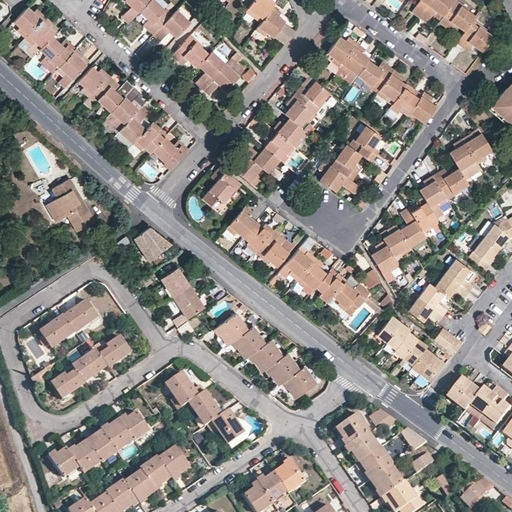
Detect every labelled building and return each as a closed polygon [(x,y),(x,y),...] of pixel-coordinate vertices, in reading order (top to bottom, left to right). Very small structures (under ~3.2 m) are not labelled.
[(146,0),(125,0),(130,4),(120,14),(127,21),(138,10),(146,0)] [(150,21),(145,26),(152,33),(172,12),(165,5),(163,8),(157,2),(154,0),(146,0),(138,10),(146,17),(150,21)] [(251,0),(245,9),(253,15),(255,12),(262,17),(272,4),(274,0),(273,0),(251,0)] [(416,0),(410,8),(418,14),(428,0),(416,0)] [(428,0),(418,14),(425,19),(430,12),(434,8),(441,14),(451,0),(428,0)] [(458,0),(451,0),(441,14),(438,18),(437,20),(443,24),(448,19),(452,22),(463,29),(472,18),(474,14),(467,9),(459,4),(461,2),(458,0)] [(281,10),(272,4),(262,17),(260,20),(255,27),(263,34),(266,31),(272,36),(273,34),(283,41),(293,29),(283,21),(284,19),(278,14),(281,10)] [(11,31),(20,40),(44,14),(35,6),(32,9),(26,5),(9,24),(13,28),(11,31)] [(176,34),(189,20),(176,8),(172,12),(152,33),(158,38),(169,28),(176,34)] [(441,14),(434,8),(430,12),(438,18),(441,14)] [(253,15),(245,9),(240,15),(249,21),(253,15)] [(255,12),(253,15),(260,20),(262,17),(255,12)] [(20,40),(27,46),(30,44),(36,49),(51,33),(54,30),(47,24),(50,20),(44,14),(20,40)] [(150,21),(146,17),(141,22),(145,26),(150,21)] [(491,35),(484,30),(476,25),(478,23),(472,18),(463,29),(455,41),(461,45),(466,40),(470,43),(480,50),(491,35)] [(447,28),(452,22),(448,19),(443,24),(447,28)] [(354,24),(353,24),(350,27),(359,34),(362,30),(354,24)] [(197,65),(209,52),(201,45),(195,40),(196,38),(190,32),(171,53),(177,59),(183,54),(187,58),(196,66),(197,65)] [(424,38),(416,32),(414,35),(422,40),(424,38)] [(51,72),(75,46),(68,40),(63,45),(59,42),(51,33),(36,49),(34,52),(39,57),(46,63),(44,65),(51,72)] [(332,54),(330,57),(339,64),(357,40),(348,34),(345,37),(339,33),(326,50),(332,54)] [(65,36),(59,42),(63,45),(68,40),(65,36)] [(27,46),(20,40),(16,44),(30,56),(34,52),(36,49),(30,44),(27,46)] [(357,40),(339,64),(347,70),(349,67),(356,73),(367,57),(369,55),(362,50),(365,46),(357,40)] [(466,49),(470,43),(466,40),(461,45),(466,49)] [(82,53),(75,46),(51,72),(51,73),(57,79),(60,77),(66,82),(84,62),(79,57),(82,53)] [(158,53),(152,47),(148,52),(154,58),(158,53)] [(194,81),(201,88),(224,63),(210,50),(209,52),(197,65),(204,71),(194,81)] [(241,56),(236,51),(231,56),(236,61),(241,56)] [(182,63),(187,58),(183,54),(177,59),(182,63)] [(231,56),(224,63),(238,75),(245,81),(251,75),(236,61),(231,56)] [(379,56),(375,63),(379,66),(384,60),(379,56)] [(37,59),(44,65),(46,63),(39,57),(37,59)] [(339,64),(330,57),(325,64),(334,71),(339,64)] [(368,82),(366,84),(375,91),(393,67),(384,60),(379,66),(375,63),(367,57),(356,73),(361,77),(368,82)] [(201,88),(207,94),(217,84),(224,90),(238,75),(224,63),(201,88)] [(96,69),(90,64),(76,79),(81,84),(78,87),(87,95),(88,94),(107,73),(99,65),(96,69)] [(307,72),(297,64),(294,67),(304,75),(307,72)] [(339,64),(334,71),(349,82),(356,73),(349,67),(347,70),(339,64)] [(393,67),(375,91),(383,97),(385,94),(392,99),(405,82),(398,77),(401,73),(393,67)] [(122,96),(114,88),(109,84),(113,78),(107,73),(88,94),(94,100),(96,98),(102,104),(109,111),(110,109),(122,96)] [(118,83),(113,78),(109,84),(114,88),(118,83)] [(297,86),(291,93),(313,112),(318,106),(316,104),(322,98),(328,90),(323,86),(313,78),(306,86),(302,91),(297,86)] [(511,80),(510,79),(505,84),(503,83),(487,102),(489,103),(505,118),(511,123),(511,80)] [(405,81),(405,82),(392,99),(388,105),(394,111),(397,107),(406,114),(418,96),(410,90),(413,86),(405,81)] [(301,82),(297,86),(302,91),(306,86),(301,82)] [(418,96),(406,114),(413,119),(415,116),(422,121),(434,104),(428,99),(431,96),(423,90),(418,96)] [(291,93),(284,101),(288,104),(282,111),(287,115),(297,124),(303,118),(306,120),(313,112),(291,93)] [(94,100),(88,94),(87,95),(81,101),(88,106),(94,100)] [(130,100),(124,94),(122,96),(110,109),(115,115),(112,118),(121,126),(141,103),(133,96),(130,100)] [(141,103),(121,126),(117,129),(131,142),(132,141),(144,127),(138,121),(143,115),(148,110),(141,103)] [(503,121),(505,118),(489,103),(486,106),(503,121)] [(345,107),(341,104),(337,109),(341,113),(345,107)] [(150,121),(143,115),(138,121),(144,127),(150,121)] [(278,118),(272,126),(293,145),(300,136),(297,134),(302,128),(297,124),(287,115),(282,121),(278,118)] [(313,125),(306,120),(303,118),(297,124),(302,128),(307,133),(313,125)] [(160,127),(152,119),(150,121),(144,127),(132,141),(140,149),(143,146),(148,150),(150,147),(162,135),(157,130),(160,127)] [(354,138),(352,137),(347,143),(361,153),(370,160),(375,154),(369,149),(373,145),(380,135),(365,124),(359,131),(354,138)] [(272,126),(265,134),(268,137),(262,143),(264,145),(278,157),(284,150),(286,152),(293,145),(272,126)] [(475,160),(484,155),(482,151),(490,147),(478,128),(471,133),(469,130),(460,135),(475,160)] [(131,142),(117,129),(113,133),(127,146),(131,142)] [(177,137),(168,129),(162,135),(150,147),(158,155),(164,160),(162,162),(168,168),(187,147),(192,141),(187,136),(182,141),(177,137)] [(182,131),(177,137),(182,141),(187,136),(182,131)] [(466,166),(475,160),(460,135),(451,141),(453,145),(446,148),(458,167),(464,163),(466,166)] [(353,163),(361,153),(347,143),(345,141),(339,149),(334,156),(332,154),(327,161),(351,178),(355,171),(350,167),(353,163)] [(266,171),(278,157),(264,145),(258,151),(247,142),(241,149),(264,169),(266,171)] [(369,149),(375,154),(378,149),(373,145),(369,149)] [(264,169),(241,149),(234,157),(238,161),(233,167),(249,180),(257,187),(262,181),(257,177),(264,169)] [(357,182),(351,178),(327,161),(322,157),(317,165),(323,170),(317,177),(335,189),(340,182),(351,191),(357,182)] [(465,178),(480,168),(475,160),(466,166),(464,163),(458,167),(465,178)] [(214,168),(213,168),(212,169),(218,175),(214,179),(207,188),(216,195),(221,200),(227,193),(232,187),(234,188),(240,181),(231,172),(218,162),(214,168)] [(148,163),(142,167),(150,178),(156,173),(148,163)] [(359,167),(353,163),(350,167),(355,171),(359,167)] [(386,171),(381,167),(373,177),(379,181),(386,171)] [(443,175),(439,170),(432,174),(446,197),(453,192),(452,190),(459,186),(467,181),(465,178),(458,167),(447,173),(443,175)] [(218,175),(212,169),(208,174),(214,179),(218,175)] [(426,202),(428,206),(435,203),(437,205),(438,204),(447,199),(446,197),(432,174),(422,180),(425,185),(418,189),(422,196),(426,202)] [(92,220),(80,199),(77,201),(71,189),(74,187),(68,178),(51,187),(56,196),(49,200),(59,217),(66,214),(75,229),(92,220)] [(410,190),(404,183),(403,185),(399,191),(402,196),(410,190)] [(80,199),(74,187),(71,189),(77,201),(80,199)] [(216,195),(207,188),(200,196),(208,204),(216,195)] [(426,202),(422,196),(415,200),(418,206),(426,202)] [(365,200),(360,197),(355,204),(360,207),(365,200)] [(216,198),(210,205),(215,210),(222,203),(216,198)] [(452,207),(447,199),(438,204),(443,213),(452,207)] [(54,219),(59,217),(49,200),(44,203),(54,219)] [(232,232),(234,229),(241,235),(255,218),(248,213),(251,209),(243,202),(223,225),(232,232)] [(436,218),(428,206),(426,202),(418,206),(418,207),(415,203),(408,207),(423,231),(429,226),(428,223),(429,222),(436,218)] [(494,217),(501,214),(498,206),(490,209),(494,217)] [(423,231),(408,207),(400,212),(407,224),(399,229),(409,245),(425,235),(423,231)] [(511,216),(498,223),(510,231),(511,232),(511,216)] [(255,218),(241,235),(247,240),(245,243),(253,250),(254,249),(273,226),(265,220),(261,223),(255,218)] [(429,222),(435,232),(442,228),(436,218),(429,222)] [(510,231),(498,223),(495,221),(493,225),(485,236),(500,246),(506,239),(510,231)] [(493,225),(489,222),(481,233),(485,236),(493,225)] [(409,245),(399,229),(396,223),(386,229),(389,233),(382,237),(384,240),(393,255),(400,252),(402,254),(411,248),(409,245)] [(157,233),(148,226),(132,237),(148,259),(171,243),(157,233)] [(275,238),(280,232),(273,226),(254,249),(262,254),(263,253),(276,264),(289,249),(280,241),(275,238)] [(386,228),(378,232),(382,237),(389,233),(386,229),(386,228)] [(275,238),(280,241),(284,235),(280,232),(275,238)] [(485,236),(481,233),(470,249),(474,251),(485,236)] [(131,241),(127,234),(110,245),(114,251),(131,241)] [(312,244),(316,240),(314,239),(308,234),(300,244),(305,249),(307,250),(312,244)] [(496,252),(500,246),(485,236),(474,251),(472,254),(490,267),(494,260),(491,258),(496,252)] [(319,249),(323,245),(316,240),(312,244),(319,249)] [(393,255),(384,240),(375,246),(377,250),(370,255),(381,272),(388,268),(390,272),(400,266),(396,260),(393,255)] [(305,249),(300,244),(296,248),(302,253),(305,249)] [(319,249),(319,250),(326,255),(330,250),(323,245),(319,249)] [(289,269),(286,272),(294,279),(314,256),(307,250),(305,249),(302,253),(296,248),(283,264),(289,269)] [(400,252),(393,255),(396,260),(403,256),(402,254),(400,252)] [(314,256),(294,279),(303,286),(305,283),(311,289),(313,286),(325,272),(320,267),(323,263),(314,256)] [(444,273),(468,290),(472,284),(463,277),(465,273),(472,278),(477,270),(471,265),(468,269),(454,258),(444,273)] [(202,305),(177,267),(159,278),(163,283),(169,292),(181,310),(185,317),(202,305)] [(360,275),(368,287),(380,280),(372,267),(360,275)] [(330,295),(342,280),(344,278),(336,271),(334,274),(327,269),(325,272),(313,286),(319,291),(317,294),(325,300),(330,295)] [(279,277),(275,273),(268,281),(273,285),(279,277)] [(463,296),(468,290),(444,273),(433,288),(442,294),(448,298),(454,290),(463,296)] [(350,287),(342,280),(330,295),(343,306),(341,307),(342,308),(349,313),(367,291),(359,285),(355,291),(350,287)] [(355,281),(350,287),(355,291),(359,285),(355,281)] [(169,292),(163,283),(155,288),(160,297),(169,292)] [(303,286),(301,287),(307,293),(311,289),(305,283),(303,286)] [(442,294),(433,288),(428,284),(418,297),(442,315),(445,311),(447,309),(437,301),(442,294)] [(392,298),(388,292),(379,301),(384,306),(392,298)] [(378,313),(382,308),(367,295),(362,300),(378,313)] [(439,318),(442,315),(418,297),(408,311),(421,322),(427,314),(437,321),(439,318)] [(73,331),(74,332),(96,316),(85,299),(68,310),(70,313),(64,317),(73,331)] [(349,313),(342,308),(337,314),(344,319),(349,313)] [(185,317),(181,310),(172,316),(177,323),(185,317)] [(214,335),(216,333),(219,331),(227,342),(245,329),(232,312),(210,328),(214,335)] [(186,320),(191,328),(200,322),(195,315),(186,320)] [(51,347),(73,331),(64,317),(64,316),(57,321),(56,318),(39,330),(51,347)] [(385,341),(399,321),(393,316),(391,318),(388,316),(376,335),(385,341)] [(492,326),(484,320),(477,329),(485,335),(492,326)] [(180,335),(189,329),(184,321),(175,327),(180,335)] [(385,341),(394,348),(406,333),(407,331),(405,328),(406,326),(399,321),(385,341)] [(250,326),(245,329),(227,342),(232,348),(233,347),(236,344),(244,355),(262,342),(250,326)] [(453,353),(461,341),(443,328),(435,339),(453,353)] [(224,344),(227,342),(219,331),(216,333),(224,344)] [(403,356),(416,336),(413,334),(409,332),(408,334),(406,333),(394,348),(394,349),(403,356)] [(118,335),(104,345),(107,348),(98,354),(104,363),(105,365),(112,361),(113,363),(129,351),(118,335)] [(412,363),(425,347),(422,345),(424,342),(421,340),(416,336),(403,356),(412,363)] [(279,355),(267,339),(262,342),(244,355),(249,362),(251,360),(254,358),(261,368),(279,355)] [(241,357),(244,355),(236,344),(233,347),(241,357)] [(107,348),(104,345),(95,351),(98,354),(107,348)] [(432,356),(430,354),(431,351),(430,350),(425,347),(412,363),(411,366),(421,373),(432,356)] [(104,363),(98,354),(95,351),(95,349),(71,365),(72,367),(75,371),(82,381),(83,382),(99,370),(98,368),(104,363)] [(296,368),(284,352),(279,355),(261,368),(265,373),(267,372),(270,371),(278,381),(296,368)] [(430,379),(443,360),(440,357),(437,355),(435,358),(432,356),(421,373),(430,379)] [(258,370),(261,368),(254,358),(251,360),(258,370)] [(301,364),(296,368),(278,381),(283,388),(285,386),(288,384),(295,394),(313,381),(301,364)] [(75,371),(72,367),(63,373),(66,376),(75,371)] [(30,378),(36,385),(50,375),(47,372),(45,368),(30,378)] [(76,385),(82,381),(75,371),(66,376),(63,373),(50,383),(61,399),(78,387),(76,385)] [(275,383),(278,381),(270,371),(267,372),(275,383)] [(164,383),(181,406),(188,401),(195,396),(191,390),(193,389),(181,372),(164,383)] [(483,389),(465,375),(449,395),(467,409),(469,408),(473,403),(483,389)] [(205,390),(200,383),(199,384),(193,388),(193,389),(198,395),(204,391),(205,390)] [(292,396),(295,394),(288,384),(285,386),(292,396)] [(485,413),(504,390),(498,385),(494,391),(487,385),(484,389),(483,389),(473,403),(485,413)] [(509,394),(504,390),(485,413),(498,423),(511,405),(511,404),(505,399),(509,394)] [(188,401),(203,424),(205,423),(210,420),(217,415),(213,408),(215,407),(204,391),(198,395),(195,396),(188,401)] [(485,413),(473,403),(469,408),(482,418),(485,413)] [(386,415),(378,408),(373,411),(379,419),(386,415)] [(224,410),(220,413),(217,415),(210,420),(218,432),(226,443),(243,431),(231,414),(229,416),(224,410)] [(132,438),(133,439),(148,429),(136,411),(126,417),(124,415),(119,419),(132,438)] [(365,429),(367,428),(365,426),(354,411),(334,424),(341,436),(339,437),(344,444),(365,429)] [(379,419),(373,411),(366,416),(370,422),(372,425),(379,419)] [(498,423),(485,413),(482,418),(481,418),(494,429),(498,423)] [(385,428),(395,421),(386,415),(379,419),(385,428)] [(132,438),(119,419),(108,426),(107,424),(100,428),(102,432),(115,450),(132,438)] [(377,433),(385,428),(379,419),(372,425),(377,433)] [(218,432),(210,420),(205,423),(213,435),(218,432)] [(409,448),(422,439),(404,427),(397,431),(409,448)] [(365,429),(344,444),(342,445),(346,451),(349,450),(356,460),(357,459),(377,445),(365,429)] [(191,436),(196,444),(203,439),(198,431),(191,436)] [(101,462),(116,451),(115,450),(102,432),(93,438),(92,436),(86,440),(100,461),(101,462)] [(383,441),(387,448),(395,442),(390,436),(383,441)] [(86,440),(75,447),(74,445),(67,449),(79,466),(83,473),(100,461),(86,440)] [(402,453),(395,442),(391,446),(395,453),(388,458),(390,461),(402,453)] [(377,445),(357,459),(365,470),(363,471),(367,477),(389,462),(390,461),(388,458),(378,444),(377,445)] [(170,477),(172,480),(179,475),(178,473),(188,466),(173,446),(157,457),(170,477)] [(63,476),(79,466),(67,449),(66,447),(57,454),(55,450),(49,455),(63,476)] [(424,449),(408,461),(414,470),(430,458),(424,449)] [(157,457),(156,456),(139,468),(140,469),(154,490),(161,486),(159,484),(170,477),(157,457)] [(285,490),(286,492),(303,480),(288,458),(281,462),(282,464),(272,472),(285,490)] [(365,470),(357,459),(356,460),(352,462),(364,479),(367,477),(363,471),(365,470)] [(400,479),(389,462),(367,477),(375,488),(373,489),(377,494),(379,493),(400,479)] [(146,500),(144,497),(154,490),(140,469),(123,481),(138,502),(139,504),(146,500)] [(270,501),(285,490),(272,472),(263,478),(261,474),(257,470),(251,474),(254,478),(256,480),(270,501)] [(451,487),(440,471),(434,475),(446,491),(451,487)] [(490,482),(475,471),(457,488),(462,493),(459,496),(469,508),(494,485),(490,482)] [(400,479),(379,493),(383,500),(385,499),(392,510),(394,509),(413,496),(401,478),(400,479)] [(123,481),(122,480),(106,491),(107,493),(120,511),(130,505),(131,507),(138,502),(123,481)] [(270,501),(256,480),(250,485),(252,488),(243,494),(254,511),(256,511),(271,502),(270,501)] [(119,511),(120,511),(107,493),(90,505),(94,511),(119,511)] [(395,511),(405,511),(421,502),(415,494),(413,496),(394,509),(395,511)] [(511,505),(511,499),(506,495),(501,501),(510,508),(511,505)] [(94,511),(90,505),(85,498),(68,510),(70,511),(94,511)] [(333,511),(327,503),(314,511),(333,511)]
